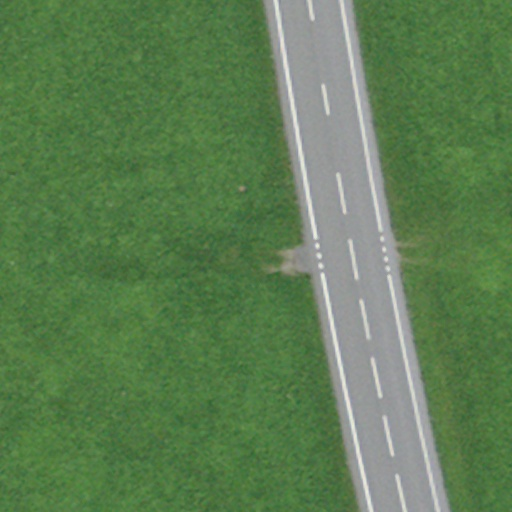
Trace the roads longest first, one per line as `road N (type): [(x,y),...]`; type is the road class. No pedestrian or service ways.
road 1 (secondary): [(311,0),(353,263),(406,511)]
road 2 (track): [(173,257),(353,263)]
